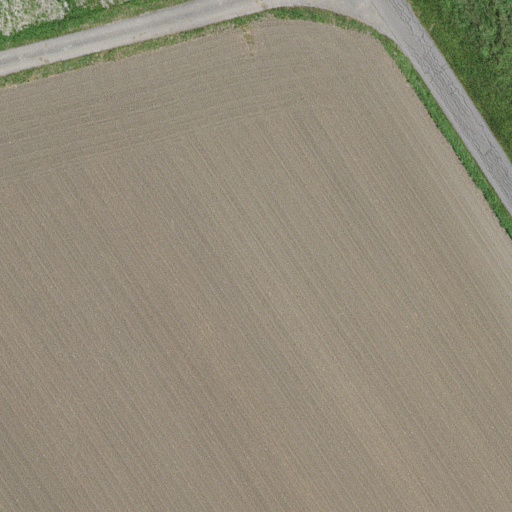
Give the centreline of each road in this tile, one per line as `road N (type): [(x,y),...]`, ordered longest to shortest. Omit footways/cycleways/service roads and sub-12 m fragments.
road 1 (track): [(0,65),(249,0)]
road 2 (unclassified): [(511,194),(383,0)]
